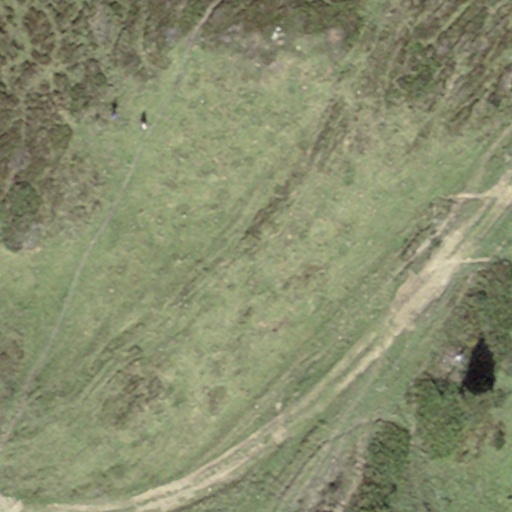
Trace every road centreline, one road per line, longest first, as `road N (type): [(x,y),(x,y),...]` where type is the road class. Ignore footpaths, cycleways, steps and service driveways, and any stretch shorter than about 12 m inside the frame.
road 1 (track): [(511,183),(330,387)]
road 2 (track): [(112,511),(192,489),(269,441),(330,387)]
